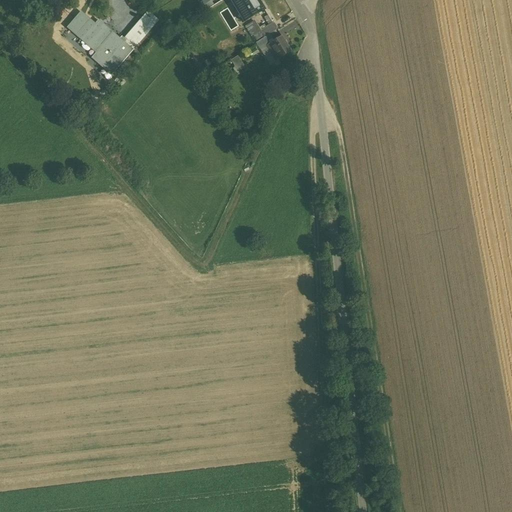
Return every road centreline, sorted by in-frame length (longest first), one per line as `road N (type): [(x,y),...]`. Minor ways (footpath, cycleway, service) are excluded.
road 1 (track): [(0,47),(202,263),(311,38)]
road 2 (track): [(297,4),(310,30),(319,93),(362,511)]
road 3 (track): [(319,93),(339,133),(394,511)]
road 4 (track): [(326,511),(312,163),(320,108)]
